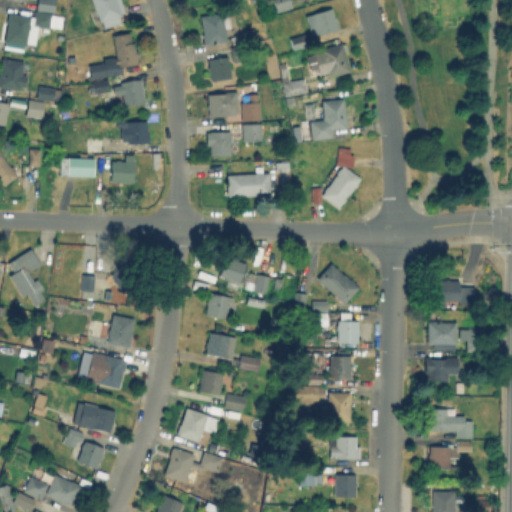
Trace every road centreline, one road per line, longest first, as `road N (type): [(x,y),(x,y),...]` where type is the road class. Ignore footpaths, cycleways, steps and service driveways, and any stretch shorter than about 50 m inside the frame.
road 1 (residential): [(112,511),(134,465),(169,315),(173,111),(152,0)]
road 2 (residential): [(385,511),(390,134),(364,0)]
road 3 (residential): [(391,234),(0,220)]
road 4 (residential): [(511,221),(391,234)]
